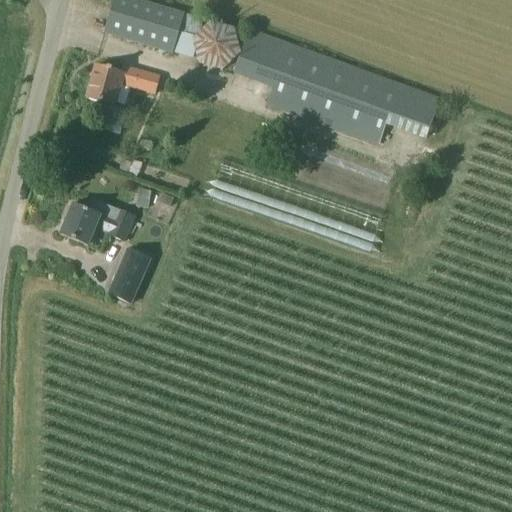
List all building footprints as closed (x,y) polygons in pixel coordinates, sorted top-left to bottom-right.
[(204,20),(134,0),(113,0),(104,34),(173,55),(173,54),(193,60),(195,52),(199,66),(223,73),(241,54),(235,30),(210,23),(200,34),(204,20)] [(441,99),(250,30),(234,75),(273,89),(267,106),(379,146),(385,127),(425,141),(441,99)] [(120,74),(95,67),(86,100),(115,108),(121,86),(133,89),(138,72),(122,68),(120,74)] [(161,194),(158,202),(170,207),(173,199),(161,194)] [(136,218),(93,201),(88,213),(73,207),(60,236),(88,248),(95,230),(108,235),(107,236),(125,244),(136,218)] [(148,260),(125,251),(107,295),(129,304),(148,260)]
